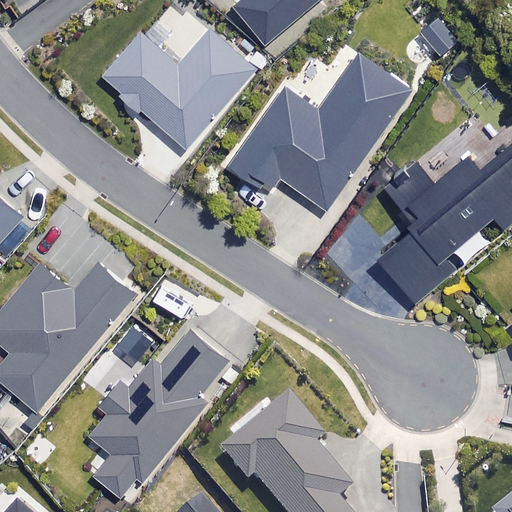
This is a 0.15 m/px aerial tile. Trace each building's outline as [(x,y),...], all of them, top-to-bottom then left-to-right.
[(235,0),(233,2),(264,40),(313,0),(235,0)] [(459,38),(437,13),(418,30),(439,55),(459,38)] [(179,61),(142,28),(104,71),(187,145),(256,67),(210,26),(179,61)] [(416,84),(363,45),(318,107),(285,83),(229,159),(268,188),(279,173),(325,207),(416,84)] [(378,262),(413,304),(456,269),(447,258),(494,219),(505,232),(511,226),(511,140),(479,168),(469,156),(436,184),(417,161),(385,188),(414,223),(409,227),(413,233),(378,262)] [(0,237),(23,213),(0,191),(0,237)] [(74,287),(40,258),(0,304),(0,338),(11,347),(0,359),(0,375),(36,406),(137,290),(99,258),(74,287)] [(108,409),(90,431),(112,449),(93,472),(126,498),(210,395),(199,387),(226,354),(191,325),(161,362),(152,355),(130,383),(119,374),(97,401),(108,409)] [(322,437),(285,391),(218,446),(245,480),(252,474),(283,511),(348,511),(336,497),(350,486),(315,443),(322,437)] [(229,511),(210,488),(181,511),(229,511)] [(511,511),(511,492),(489,511),(490,511),(511,511)] [(38,511),(17,494),(0,511),(38,511)]
